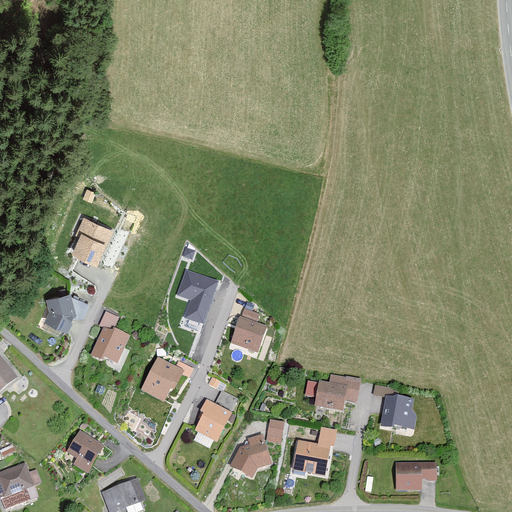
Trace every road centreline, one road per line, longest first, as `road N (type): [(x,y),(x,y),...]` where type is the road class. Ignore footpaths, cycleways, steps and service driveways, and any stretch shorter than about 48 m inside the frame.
road 1 (residential): [(157,462),(207,365),(232,294)]
road 2 (unclassified): [(484,511),(411,503),(349,507)]
road 3 (residential): [(157,462),(61,380)]
road 4 (residential): [(349,507),(371,389)]
